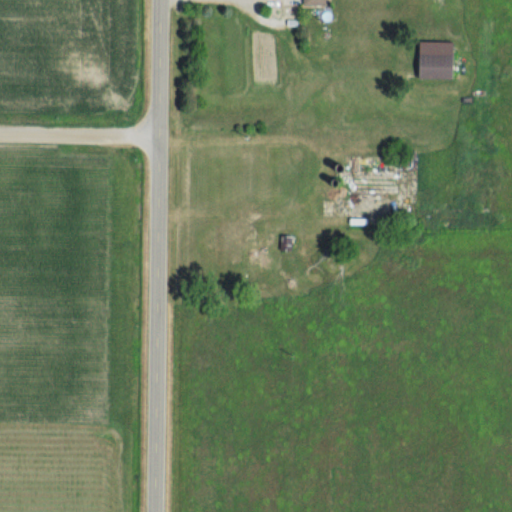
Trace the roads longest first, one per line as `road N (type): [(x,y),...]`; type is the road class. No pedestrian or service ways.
road 1 (residential): [(154,511),(158,0)]
road 2 (residential): [(158,139),(0,135)]
